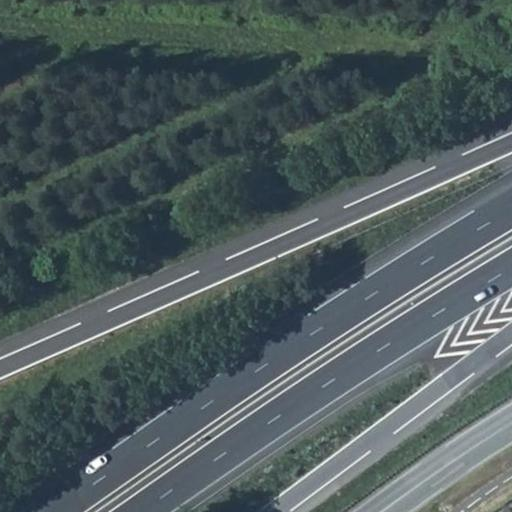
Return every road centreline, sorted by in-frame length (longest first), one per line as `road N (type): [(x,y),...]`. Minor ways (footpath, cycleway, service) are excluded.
road 1 (trunk): [(511,140),(0,366)]
road 2 (trunk): [(511,215),(49,511)]
road 3 (trunk): [(143,511),(511,273)]
road 4 (trunk): [(274,511),(511,334)]
road 5 (secondary): [(511,424),(381,511)]
